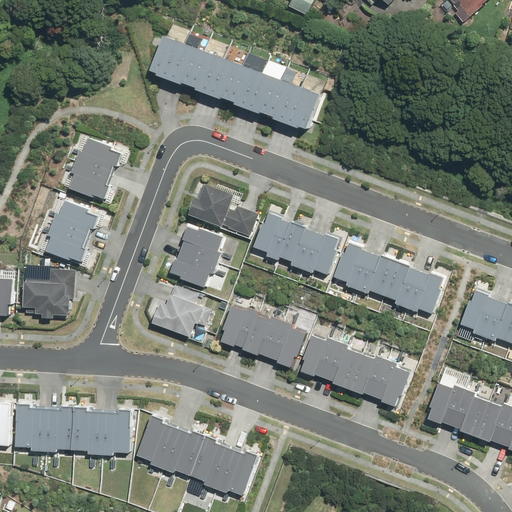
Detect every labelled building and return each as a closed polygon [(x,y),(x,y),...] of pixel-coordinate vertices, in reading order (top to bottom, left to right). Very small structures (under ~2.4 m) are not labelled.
[(293,0),(291,7),(309,15),(315,0),(293,0)] [(457,0),(470,16),(489,0),(457,0)] [(151,68),(170,76),(185,37),(165,29),(151,68)] [(170,76),(190,83),(205,44),(185,37),(170,76)] [(190,83),(209,90),(224,52),(205,44),(190,83)] [(209,90),(229,98),(244,59),(224,52),(209,90)] [(229,98),(248,105),(263,67),(244,59),(229,98)] [(248,105),(268,113),(283,74),(263,67),(248,105)] [(268,113),(288,120),(302,82),(283,74),(268,113)] [(288,120),(307,128),(322,89),(302,82),(288,120)] [(89,135),(79,160),(114,173),(124,149),(89,135)] [(79,160),(70,184),(104,198),(114,173),(79,160)] [(234,197),(202,183),(187,217),(219,231),(222,224),(232,202),(234,197)] [(66,196),(55,220),(88,235),(99,211),(66,196)] [(222,224),(249,236),(259,214),(232,202),(222,224)] [(289,223),(264,214),(251,249),(276,259),(289,223)] [(55,220),(44,244),(77,259),(88,235),(55,220)] [(189,223),(181,246),(215,258),(224,236),(189,223)] [(314,232),(289,223),(276,259),(301,268),(314,232)] [(340,241),(314,232),(301,268),(327,277),(340,241)] [(370,251),(346,243),(333,279),(358,287),(370,251)] [(181,246),(173,269),(207,281),(215,258),(181,246)] [(395,260),(370,251),(358,287),(382,296),(395,260)] [(419,268),(395,260),(382,296),(406,304),(419,268)] [(443,277),(419,268),(406,304),(431,313),(443,277)] [(0,308),(11,309),(13,270),(0,269),(0,308)] [(27,272),(25,306),(55,307),(70,308),(71,274),(27,272)] [(498,294),(474,286),(461,323),(485,331),(498,294)] [(162,290),(149,327),(194,344),(208,307),(162,290)] [(511,332),(511,298),(498,294),(485,331),(510,339),(511,332)] [(257,312),(234,302),(218,339),(242,349),(257,312)] [(280,321),(257,312),(242,349),(265,358),(280,321)] [(303,331),(280,321),(265,358),(288,368),(303,331)] [(334,341),(309,332),(296,366),(321,376),(334,341)] [(359,351),(334,341),(321,376),(346,385),(359,351)] [(384,360),(359,351),(346,385),(371,394),(384,360)] [(409,369),(384,360),(371,394),(396,404),(409,369)] [(464,388),(439,378),(424,414),(449,424),(464,388)] [(488,398),(464,388),(449,424),(473,434),(488,398)] [(13,399),(0,398),(0,442),(12,443),(13,399)] [(511,408),(511,407),(488,398),(473,434),(498,444),(511,408)] [(48,402),(20,401),(19,446),(47,447),(48,402)] [(76,403),(48,402),(47,447),(75,448),(76,403)] [(104,404),(76,403),(75,448),(103,449),(104,404)] [(132,405),(104,404),(103,449),(131,450),(132,405)] [(511,408),(498,444),(511,449),(511,408)] [(176,422),(151,412),(135,452),(160,462),(176,422)] [(201,432),(176,422),(160,462),(185,472),(201,432)] [(226,442),(201,432),(185,472),(209,482),(226,442)] [(251,452),(226,442),(209,482),(234,492),(251,452)]
